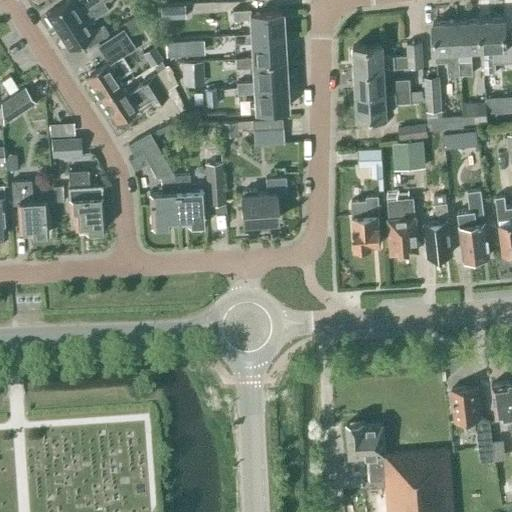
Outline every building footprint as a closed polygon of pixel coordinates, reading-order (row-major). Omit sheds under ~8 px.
[(56,31),(102,1),(103,0),(86,0),(82,2),(80,0),(64,0),(45,13),(56,31)] [(107,8),(102,1),(56,31),(68,48),(84,38),(88,45),(108,33),(102,24),(92,31),(86,22),(107,8)] [(160,18),(184,16),(184,5),(159,7),(160,18)] [(233,37),(282,34),(280,10),(250,12),(249,9),(231,10),(232,19),(248,18),(249,33),(232,34),(233,37)] [(141,29),(152,22),(146,10),(135,17),(141,29)] [(504,17),(480,19),(482,48),(483,59),(483,73),(495,73),(494,58),(493,47),(506,47),(504,17)] [(470,49),(482,48),(480,19),(457,20),(460,75),(472,74),(470,49)] [(448,75),(460,75),(457,20),(432,21),(435,62),(447,61),(448,75)] [(100,98),(122,84),(117,76),(129,68),(120,54),(133,46),(122,28),(98,44),(108,60),(85,75),(100,98)] [(234,62),(283,59),(282,34),(233,37),(233,43),(250,42),(250,57),(234,58),(234,62)] [(383,68),(421,66),(420,41),(405,42),(406,55),(382,56),(381,44),(352,45),(354,70),(383,68)] [(202,59),(182,60),(183,84),(204,83),(202,59)] [(235,87),(285,84),(283,59),(234,62),(234,67),(251,66),(252,81),(235,82),(235,87)] [(122,84),(100,98),(115,120),(136,106),(147,98),(151,104),(166,94),(164,91),(176,83),(167,65),(153,74),(152,73),(137,83),(138,84),(127,92),(122,84)] [(384,92),(384,91),(383,68),(354,70),(355,94),(384,92)] [(8,92),(16,87),(9,75),(0,80),(8,92)] [(425,111),(439,110),(437,76),(423,76),(425,111)] [(395,91),(409,90),(408,78),(394,79),(395,91)] [(285,84),(235,87),(236,90),(252,89),(254,109),(286,108),(285,84)] [(2,122),(33,102),(23,87),(0,102),(2,122)] [(206,105),(216,104),(214,88),(205,89),(206,105)] [(384,92),(355,94),(357,117),(386,116),(385,103),(410,102),(423,101),(423,90),(409,91),(409,90),(395,91),(384,91),(384,92)] [(502,109),(501,96),(486,97),(486,110),(502,109)] [(465,124),(487,122),(485,101),(463,103),(465,124)] [(187,112),(189,124),(200,122),(198,111),(187,112)] [(252,120),(252,132),(282,131),(281,119),(252,120)] [(221,124),(222,136),(237,135),(237,123),(221,124)] [(399,140),(427,135),(425,123),(397,127),(399,140)] [(174,174),(170,166),(168,166),(149,132),(127,144),(134,156),(143,150),(155,176),(160,175),(161,191),(148,192),(150,224),(152,224),(153,228),(166,227),(166,223),(168,223),(168,220),(177,219),(174,174)] [(446,162),(466,159),(463,134),(442,137),(446,162)] [(79,137),(50,139),(51,156),(80,154),(79,137)] [(399,169),(423,168),(425,168),(423,140),(392,142),(394,170),(399,169)] [(360,166),(372,165),(372,177),(382,177),(381,149),(359,150),(360,166)] [(207,203),(224,201),(221,162),(204,163),(207,203)] [(174,174),(177,219),(186,218),(186,222),(188,222),(189,226),(202,225),(202,221),(204,221),(202,189),(189,190),(188,173),(181,173),(181,166),(170,166),(174,174)] [(87,185),(86,169),(66,170),(67,190),(68,211),(73,211),(74,227),(84,226),(84,229),(86,228),(86,233),(100,232),(100,228),(102,227),(99,184),(87,185)] [(275,220),(273,192),(286,191),(285,176),(265,177),(266,192),(255,193),(255,190),(243,191),(243,194),(240,194),(242,222),(275,220)] [(30,200),(29,179),(10,181),(12,203),(16,203),(18,231),(28,230),(28,232),(31,232),(31,236),(44,235),(44,231),(46,231),(44,200),(30,200)] [(463,259),(489,255),(480,189),(467,190),(469,209),(457,210),(463,259)] [(363,248),(365,246),(371,245),(371,244),(380,244),(378,213),(379,213),(377,194),(366,195),(366,199),(350,200),(354,247),(357,247),(359,249),(363,248)] [(446,203),(445,194),(433,195),(434,204),(434,213),(437,212),(438,222),(424,223),(427,255),(451,253),(446,203)] [(511,205),(506,206),(504,195),(495,196),(502,253),(511,252),(511,205)] [(403,252),(403,251),(417,250),(413,197),(387,199),(389,218),(388,218),(391,252),(397,251),(398,253),(403,252)] [(511,434),(511,433),(511,380),(491,383),(495,417),(509,415),(509,420),(511,434)] [(478,407),(475,385),(451,388),(455,421),(475,419),(480,461),(493,459),(488,422),(481,419),(479,407),(478,407)] [(368,479),(363,480),(364,486),(383,485),(385,511),(453,511),(448,448),(385,453),(383,423),(364,425),(363,422),(346,423),(349,457),(367,455),(368,479)] [(504,460),(503,441),(492,441),(494,460),(504,460)]
